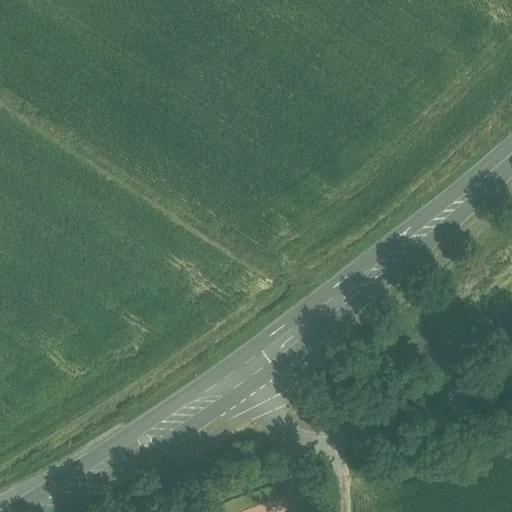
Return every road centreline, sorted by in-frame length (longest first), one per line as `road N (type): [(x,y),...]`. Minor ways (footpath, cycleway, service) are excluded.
road 1 (primary): [(245,386),(511,158)]
road 2 (primary): [(46,511),(245,386)]
road 3 (unclassified): [(511,374),(300,453)]
